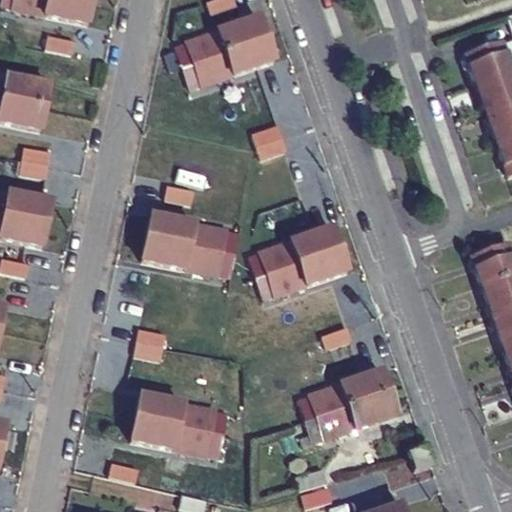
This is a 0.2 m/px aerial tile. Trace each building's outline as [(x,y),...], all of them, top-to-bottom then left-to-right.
[(86,23),(91,0),(1,0),(1,6),(86,23)] [(183,70),(266,41),(259,21),(176,49),(183,70)] [(266,41),(183,70),(191,96),(275,66),(266,41)] [(466,58),(477,90),(511,77),(511,73),(502,45),(466,58)] [(0,100),(45,109),(50,86),(0,75),(0,100)] [(511,77),(477,90),(488,121),(511,112),(511,77)] [(238,130),(257,128),(253,88),(233,91),(238,130)] [(0,125),(40,133),(45,109),(0,100),(0,125)] [(511,112),(488,121),(498,150),(511,145),(511,112)] [(511,145),(498,150),(509,181),(511,179),(511,145)] [(0,216),(30,221),(47,224),(51,201),(17,194),(0,191),(0,216)] [(0,240),(42,248),(47,224),(30,221),(0,216),(0,240)] [(151,219),(147,240),(233,257),(238,234),(151,219)] [(255,278),(339,253),(331,232),(249,259),(255,278)] [(233,257),(147,240),(142,267),(229,282),(233,257)] [(482,293),(511,282),(511,260),(507,248),(471,261),(482,293)] [(339,253),(255,278),(262,303),(346,275),(339,253)] [(511,282),(482,293),(493,324),(511,317),(511,282)] [(511,317),(493,324),(503,354),(511,351),(511,317)] [(214,351),(216,337),(189,333),(187,348),(214,351)] [(511,351),(503,354),(511,379),(511,351)] [(305,422),(387,395),(379,372),(298,400),(305,422)] [(135,394),(130,420),(173,426),(201,433),(219,434),(222,414),(135,394)] [(394,418),(387,395),(305,422),(312,444),(394,418)] [(293,431),(294,406),(253,405),(252,430),(293,431)] [(173,426),(130,420),(125,440),(213,459),(219,434),(201,433),(173,426)] [(424,450),(409,456),(415,474),(431,469),(424,450)] [(327,484),(324,470),(299,477),(303,490),(327,484)] [(207,497),(210,481),(181,479),(179,493),(207,497)] [(203,511),(205,499),(180,497),(178,509),(203,511)]
